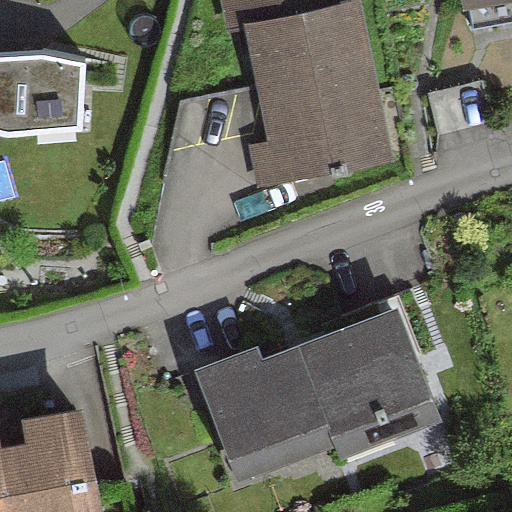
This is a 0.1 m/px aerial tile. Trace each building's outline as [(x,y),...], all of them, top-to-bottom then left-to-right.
[(327,0),(221,0),(227,29),(252,24),(281,181),(389,161),(359,5),(330,10),(327,0)] [(511,0),(469,0),(475,26),(511,19),(511,0)] [(47,52),(0,52),(0,123),(9,126),(83,120),(85,59),(47,52)] [(402,313),(302,350),(334,438),(339,450),(440,413),(402,313)] [(334,438),(302,350),(268,363),(263,349),(206,370),(243,471),(334,438)] [(0,495),(2,511),(91,511),(75,418),(0,431),(0,495)]
